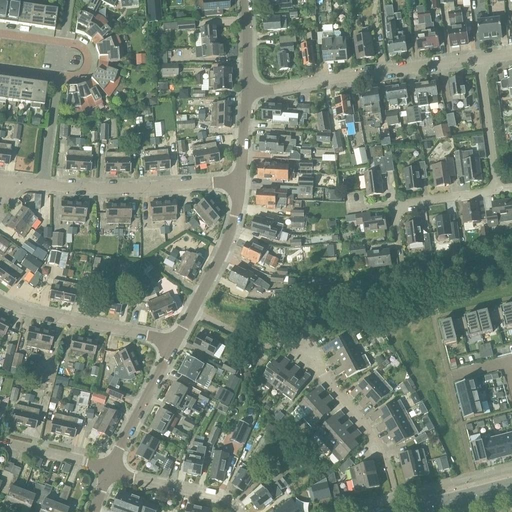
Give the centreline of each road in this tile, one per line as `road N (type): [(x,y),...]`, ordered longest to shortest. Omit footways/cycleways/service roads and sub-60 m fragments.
road 1 (residential): [(394,491),(361,419),(300,346),(250,342),(191,312)]
road 2 (residential): [(246,93),(477,59)]
road 3 (residential): [(240,181),(42,185)]
road 4 (residential): [(175,342),(0,300)]
road 5 (residential): [(108,470),(175,342)]
road 6 (residential): [(191,312),(230,233),(240,181)]
road 7 (residential): [(238,511),(215,496),(108,470)]
road 8 (residential): [(495,191),(477,59)]
